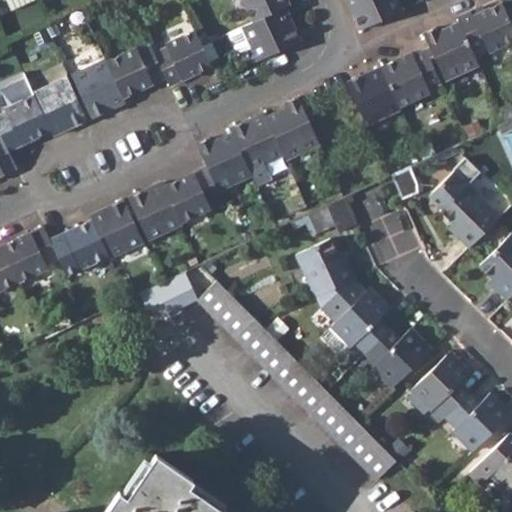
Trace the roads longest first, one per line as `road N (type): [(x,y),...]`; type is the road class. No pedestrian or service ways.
road 1 (residential): [(347,511),(181,337)]
road 2 (residential): [(186,125),(151,112),(47,161),(32,197)]
road 3 (residential): [(511,374),(398,262),(385,236)]
road 4 (residential): [(32,197),(66,202),(170,155),(186,125)]
road 5 (residential): [(186,125),(318,59)]
road 6 (residential): [(328,43),(362,45),(461,0)]
road 7 (residential): [(318,59),(362,170)]
